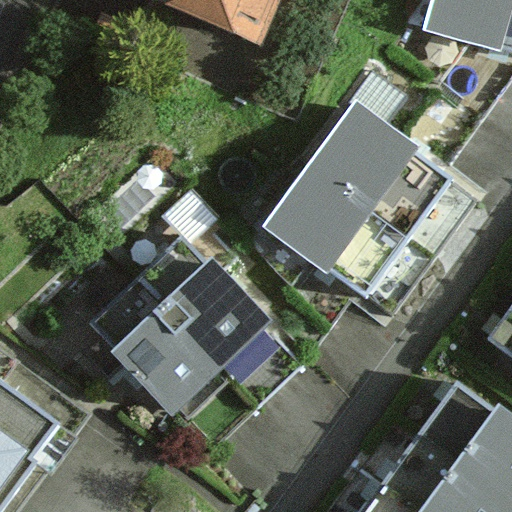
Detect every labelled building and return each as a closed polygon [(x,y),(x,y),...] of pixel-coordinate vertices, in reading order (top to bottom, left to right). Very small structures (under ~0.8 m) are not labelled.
[(178,0),(167,25),(258,64),(285,0),(178,0)] [(511,0),(435,0),(426,36),(511,58),(511,0)] [(356,113),(266,242),(365,311),(455,182),(356,113)] [(186,247),(87,338),(175,434),(275,343),(186,247)] [(511,372),(511,313),(483,351),(511,372)] [(511,505),(511,428),(456,389),(420,440),(511,505)] [(0,511),(6,511),(60,440),(0,395),(0,511)] [(414,511),(511,511),(511,505),(420,440),(384,490),(414,511)] [(414,511),(384,490),(367,511),(414,511)]
